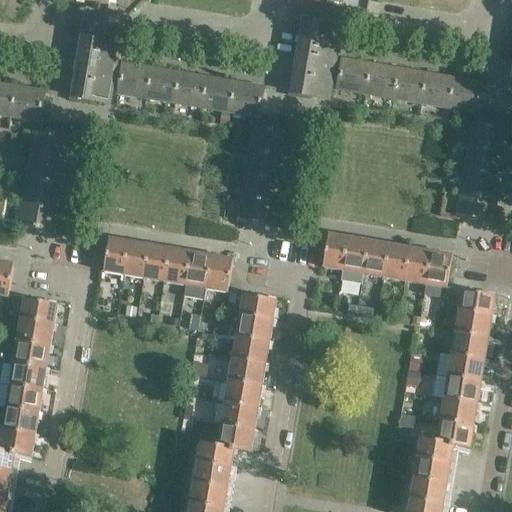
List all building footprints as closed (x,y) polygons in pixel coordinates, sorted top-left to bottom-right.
[(310,35),(312,23),(305,22),(303,34),(310,35)] [(327,38),(328,32),(330,26),(323,25),(321,37),(327,38)] [(91,39),(93,27),(86,26),(84,38),(91,39)] [(339,34),(340,28),(330,26),(328,32),(339,34)] [(108,42),(109,36),(111,30),(104,29),(102,41),(108,42)] [(120,38),(121,32),(111,30),(109,36),(120,38)] [(316,36),(310,35),(303,34),(301,46),(325,50),(326,44),(327,38),(321,37),(316,36)] [(97,40),(91,39),(84,38),(82,50),(106,54),(107,48),(108,42),(102,41),(97,40)] [(324,56),(325,50),(301,46),(299,58),(323,62),(324,56)] [(105,60),(106,54),(82,50),(80,62),(104,66),(105,60)] [(322,68),(323,62),(299,58),(297,70),(321,74),(322,68)] [(103,72),(104,66),(80,62),(78,74),(102,78),(103,72)] [(366,94),(371,67),(343,62),(338,89),(366,94)] [(147,99),(152,71),(123,66),(119,94),(147,99)] [(394,99),(398,71),(371,67),(366,94),(394,99)] [(319,86),(320,80),(321,74),(297,70),(293,94),(317,98),(318,91),(319,86)] [(175,103),(179,76),(152,71),(147,99),(175,103)] [(421,104),(426,76),(398,71),(394,99),(421,104)] [(100,90),(101,84),(102,78),(78,74),(74,98),(98,102),(99,95),(100,90)] [(203,108),(207,80),(179,76),(175,103),(203,108)] [(449,108),(454,81),(426,76),(421,104),(449,108)] [(230,113),(235,85),(207,80),(203,108),(230,113)] [(478,112),(482,86),(454,81),(449,108),(478,113),(478,112)] [(259,116),(263,90),(235,85),(230,113),(258,117),(259,117),(259,116)] [(0,114),(11,117),(16,89),(0,86),(0,114)] [(40,121),(44,94),(16,89),(11,117),(39,122),(40,121)] [(327,100),(329,93),(318,91),(317,98),(327,100)] [(108,104),(110,97),(99,95),(98,102),(108,104)] [(487,121),(488,114),(478,112),(478,113),(477,119),(487,121)] [(494,122),(495,115),(488,114),(487,121),(486,127),(493,129),(494,122)] [(508,125),(509,118),(495,115),(494,122),(508,125)] [(268,125),(269,118),(259,116),(259,117),(258,117),(257,123),(268,125)] [(274,133),(275,126),(276,119),(269,118),(268,125),(266,132),(274,133)] [(289,129),(290,122),(276,119),(275,126),(289,129)] [(486,127),(487,121),(477,119),(476,126),(486,127)] [(50,130),(51,123),(40,121),(39,122),(38,127),(50,130)] [(507,131),(508,125),(494,122),(493,129),(507,131)] [(56,137),(57,131),(58,124),(51,123),(50,130),(49,136),(56,137)] [(266,132),(268,125),(257,123),(256,130),(266,132)] [(70,133),(71,126),(58,124),(57,131),(70,133)] [(288,135),(289,129),(275,126),(274,133),(288,135)] [(493,129),(486,127),(476,126),(473,141),(475,141),(474,149),(503,154),(507,131),(493,129)] [(49,136),(50,130),(38,127),(36,134),(49,136)] [(274,133),(266,132),(256,130),(253,145),(255,145),(254,153),(284,158),(288,135),(274,133)] [(69,139),(70,133),(57,131),(56,137),(69,139)] [(56,137),(49,136),(36,134),(34,149),(36,149),(35,157),(65,162),(69,139),(56,137)] [(499,177),(503,154),(474,149),(473,156),(471,156),(468,172),(499,177)] [(280,181),(284,158),(254,153),(253,160),(250,160),(248,175),(280,181)] [(61,185),(65,162),(35,157),(33,165),(31,164),(29,180),(61,185)] [(495,200),(499,177),(468,172),(465,187),(467,187),(466,195),(495,200)] [(276,204),(280,181),(248,175),(245,191),(247,191),(246,199),(276,204)] [(57,208),(61,185),(29,180),(26,195),(28,196),(27,203),(57,208)] [(491,223),(495,200),(466,195),(465,203),(463,202),(460,218),(491,223)] [(272,227),(276,204),(246,199),(245,206),(242,206),(240,222),(272,227)] [(53,232),(57,208),(27,203),(25,211),(23,210),(21,226),(53,232)] [(343,272),(349,239),(329,236),(324,269),(343,272)] [(363,276),(369,243),(349,239),(343,272),(363,276)] [(124,277),(129,244),(110,240),(104,273),(124,277)] [(384,279),(390,246),(369,243),(363,276),(384,279)] [(144,280),(150,247),(129,244),(124,277),(144,280)] [(405,283),(411,250),(390,246),(384,279),(405,283)] [(165,284),(171,251),(150,247),(144,280),(165,284)] [(425,286),(431,253),(411,250),(405,283),(425,286)] [(186,287),(191,254),(171,251),(165,284),(186,287)] [(447,290),(453,257),(431,253),(425,286),(447,290)] [(207,291),(212,258),(191,254),(186,287),(207,291)] [(228,294),(234,261),(212,258),(207,291),(228,294)] [(0,297),(9,299),(14,266),(0,263),(0,297)] [(493,317),(496,298),(463,292),(459,311),(493,317)] [(274,321),(277,302),(244,297),(241,316),(274,321)] [(54,326),(58,306),(24,301),(21,320),(54,326)] [(489,339),(493,317),(459,311),(456,333),(489,339)] [(270,343),(274,321),(241,316),(237,338),(270,343)] [(51,348),(54,326),(21,320),(17,342),(51,348)] [(485,361),(489,339),(456,333),(452,355),(485,361)] [(266,365),(270,343),(237,338),(233,360),(266,365)] [(47,370),(51,348),(17,342),(14,364),(47,370)] [(481,383),(485,361),(452,355),(448,378),(481,383)] [(262,388),(266,365),(233,360),(229,382),(262,388)] [(43,392),(47,370),(14,364),(10,386),(43,392)] [(478,405),(481,383),(448,378),(444,400),(478,405)] [(259,410),(262,388),(229,382),(226,404),(259,410)] [(40,414),(43,392),(10,386),(6,408),(40,414)] [(474,427),(478,405),(444,400),(440,422),(474,427)] [(255,432),(259,410),(226,404),(222,426),(255,432)] [(36,437),(40,414),(6,408),(2,431),(36,437)] [(470,450),(474,427),(440,422),(437,443),(454,446),(454,447),(470,450)] [(251,454),(255,432),(222,426),(218,448),(218,449),(235,452),(251,454)] [(32,459),(36,437),(2,431),(0,445),(0,453),(16,456),(32,459)] [(443,511),(454,447),(454,446),(437,443),(421,441),(409,511),(443,511)] [(224,511),(235,452),(218,449),(218,448),(202,445),(190,511),(224,511)] [(0,511),(6,511),(13,473),(16,456),(0,453),(0,511)]
